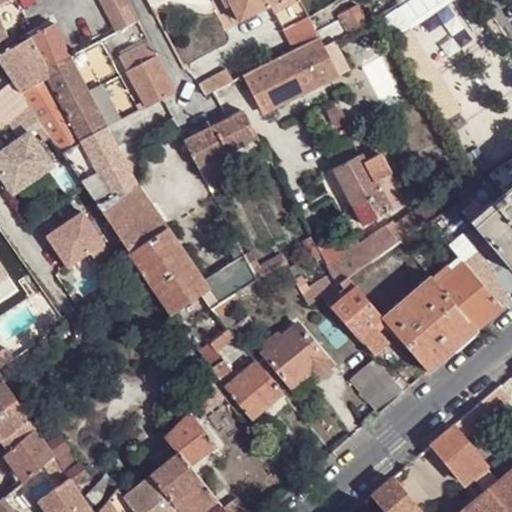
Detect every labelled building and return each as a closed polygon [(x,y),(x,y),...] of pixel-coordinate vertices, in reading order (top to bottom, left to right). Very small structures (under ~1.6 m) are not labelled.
[(0,0),(0,61),(0,62),(13,81),(29,104),(42,123),(61,151),(106,128),(88,93),(69,56),(55,23),(42,31),(39,25),(27,32),(29,37),(9,48),(0,25),(0,4),(7,0),(0,0)] [(102,0),(118,31),(139,20),(128,0),(102,0)] [(146,0),(154,13),(170,5),(167,0),(146,0)] [(229,0),(241,22),(272,6),(277,4),(279,3),(277,0),(229,0)] [(306,14),(298,0),(291,0),(292,2),(279,8),(277,4),(272,6),(284,32),(303,21),(301,17),(306,14)] [(291,0),(277,0),(279,3),(277,4),(279,8),(292,2),(291,0)] [(348,32),(368,21),(365,15),(358,4),(338,15),(340,19),(348,32)] [(303,21),(284,32),(289,42),(279,48),(283,57),(319,39),(315,32),(309,20),(308,18),(303,21)] [(264,114),(337,77),(322,48),(323,47),(319,39),(283,57),(245,76),(264,114)] [(323,47),(322,48),(337,77),(348,71),(333,41),(323,47)] [(150,43),(119,58),(127,71),(128,71),(156,57),(150,43)] [(174,93),(156,57),(128,71),(145,103),(147,107),(174,93)] [(201,89),(205,98),(212,95),(212,94),(225,87),(233,82),(227,71),(199,86),(201,89)] [(0,91),(0,129),(8,123),(29,104),(13,81),(0,91)] [(106,128),(123,119),(104,84),(88,93),(106,128)] [(145,103),(136,107),(138,112),(147,107),(145,103)] [(29,104),(8,123),(20,139),(0,153),(0,174),(13,191),(50,165),(28,133),(42,123),(29,104)] [(256,137),(243,114),(226,122),(214,128),(228,153),(256,137)] [(106,128),(61,151),(98,207),(136,185),(106,128)] [(228,153),(214,128),(195,138),(185,143),(197,168),(228,153)] [(363,160),(377,153),(373,146),(360,153),(363,160)] [(363,160),(374,180),(386,175),(390,172),(379,152),(377,153),(363,160)] [(197,168),(207,186),(237,171),(228,153),(197,168)] [(365,224),(391,210),(391,209),(374,180),(363,160),(360,153),(334,167),(365,224)] [(511,158),(484,178),(477,183),(467,192),(455,203),(511,270),(511,158)] [(454,170),(467,192),(477,183),(464,164),(454,170)] [(386,175),(374,180),(391,209),(401,204),(386,175)] [(142,270),(171,313),(172,313),(203,293),(207,290),(200,278),(136,185),(98,207),(142,270)] [(392,221),(327,267),(328,269),(330,274),(336,285),(338,283),(402,239),(430,220),(455,203),(446,189),(394,223),(392,221)] [(511,299),(511,270),(455,203),(430,220),(438,231),(463,262),(501,309),(511,299)] [(82,212),(47,237),(68,267),(90,252),(96,261),(109,251),(82,212)] [(438,231),(430,220),(402,239),(411,250),(438,231)] [(311,238),(301,243),(310,260),(314,258),(321,255),(311,238)] [(240,251),(234,239),(228,243),(234,256),(240,251)] [(243,256),(240,251),(234,256),(200,278),(207,290),(203,293),(212,307),(232,294),(255,279),(251,270),(243,256)] [(243,256),(251,270),(258,267),(251,253),(243,256)] [(287,263),(282,255),(258,267),(251,270),(255,279),(287,263)] [(327,267),(321,255),(314,258),(322,272),(328,269),(327,267)] [(501,309),(463,262),(452,271),(439,283),(477,330),(491,317),(501,309)] [(439,283),(452,271),(446,264),(437,272),(439,275),(435,278),(439,283)] [(435,270),(431,274),(432,276),(435,278),(439,275),(437,272),(435,270)] [(336,285),(330,274),(310,289),(303,293),(309,304),(322,295),(336,285)] [(310,289),(303,276),(295,279),(303,293),(310,289)] [(435,278),(432,276),(383,318),(429,372),(438,364),(477,330),(439,283),(435,278)] [(330,306),(340,298),(340,293),(343,290),(338,283),(336,285),(322,295),(330,306)] [(331,307),(358,338),(373,326),(383,318),(355,286),(340,298),(330,306),(331,307)] [(211,309),(217,315),(237,302),(232,294),(212,307),(211,309)] [(318,318),(331,307),(330,306),(322,295),(309,304),(308,304),(318,318)] [(247,316),(236,323),(246,337),(256,330),(247,316)] [(262,354),(290,388),(309,371),(315,378),(330,365),(297,325),(262,354)] [(358,338),(371,353),(386,340),(373,326),(358,338)] [(0,369),(19,357),(0,329),(0,369)] [(208,344),(214,352),(234,337),(228,330),(208,344)] [(208,344),(197,352),(209,370),(221,360),(214,352),(208,344)] [(392,403),(404,393),(375,357),(350,379),(379,414),(392,403)] [(229,370),(221,360),(209,370),(210,371),(205,377),(206,378),(210,382),(212,384),(229,370)] [(250,421),(282,394),(255,363),(224,389),(250,421)] [(190,396),(194,402),(210,382),(206,378),(190,396)] [(212,384),(210,382),(194,402),(202,411),(221,396),(212,384)] [(30,419),(5,383),(0,385),(0,438),(1,439),(2,438),(30,419)] [(499,387),(454,426),(465,440),(511,400),(499,387)] [(161,433),(163,436),(188,412),(182,407),(161,433)] [(189,468),(215,446),(188,412),(163,436),(178,455),(189,468)] [(36,428),(30,419),(2,438),(10,450),(36,428)] [(465,485),(487,466),(465,440),(454,426),(432,445),(465,485)] [(4,456),(24,483),(55,456),(48,446),(36,428),(10,450),(4,456)] [(55,456),(56,458),(68,450),(69,448),(61,436),(48,446),(55,456)] [(189,468),(196,476),(223,454),(215,446),(189,468)] [(67,475),(78,466),(68,450),(56,458),(62,465),(67,475)] [(151,475),(179,511),(202,511),(216,501),(196,476),(189,468),(178,455),(151,475)] [(45,478),(55,491),(71,479),(67,475),(62,465),(45,478)] [(88,476),(80,465),(78,466),(67,475),(71,479),(75,485),(81,481),(88,476)] [(511,511),(511,471),(462,511),(511,511)] [(117,490),(99,511),(179,511),(151,475),(123,497),(117,490)] [(93,511),(79,492),(75,485),(71,479),(55,491),(39,501),(47,511),(93,511)] [(419,511),(393,479),(373,496),(386,511),(419,511)] [(81,481),(75,485),(79,492),(85,488),(81,481)] [(0,505),(5,501),(10,496),(1,485),(0,485),(0,505)] [(243,511),(234,500),(223,509),(224,511),(243,511)] [(15,511),(5,501),(0,505),(0,511),(15,511)]
